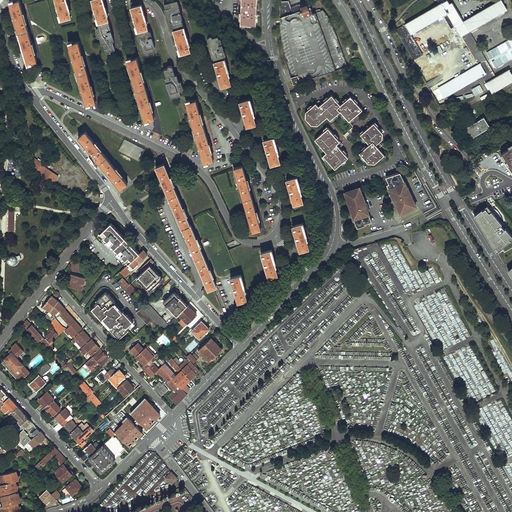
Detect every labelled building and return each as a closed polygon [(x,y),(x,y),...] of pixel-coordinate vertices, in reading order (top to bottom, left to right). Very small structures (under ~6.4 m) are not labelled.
[(24,51),(28,65),(32,64),(32,62),(36,61),(34,52),(33,52),(32,49),(34,48),(33,43),(31,43),(25,22),(24,22),(23,18),(25,17),(20,0),(17,0),(16,0),(15,0),(12,0),(9,1),(13,16),(12,16),(14,21),(15,20),(17,28),(16,29),(19,38),(20,38),(22,46),(21,47),(22,51),(24,51)] [(58,15),(60,20),(70,17),(68,8),(70,8),(67,0),(55,0),(57,5),(56,6),(57,10),(59,10),(60,15),(58,15)] [(96,18),(98,22),(102,36),(100,37),(101,41),(101,44),(104,43),(105,47),(104,48),(105,51),(107,52),(109,52),(110,52),(109,50),(112,50),(110,42),(110,41),(109,36),(112,35),(106,10),(107,10),(104,0),(92,0),(95,8),(94,8),(95,13),(96,13),(97,17),(96,18)] [(174,28),(184,25),(182,18),(183,17),(177,0),(175,0),(164,4),(166,8),(167,13),(168,14),(169,14),(170,14),(172,18),(170,18),(172,25),(174,28)] [(241,0),(240,24),(256,25),(257,0),(241,0)] [(447,0),(396,30),(414,60),(423,54),(412,34),(447,13),(461,37),(470,31),(508,9),(502,0),(500,0),(463,22),(451,3),(450,4),(447,0)] [(285,1),(281,1),(280,17),(282,31),(282,33),(284,44),(285,47),(289,60),(289,62),(293,72),(298,83),(348,66),(342,51),(340,51),(333,30),(332,31),(329,23),(328,23),(326,18),(324,18),(321,11),(319,10),(313,12),(312,9),(309,10),(307,4),(301,6),(302,10),(293,13),(291,7),(288,8),(285,1)] [(309,1),(291,7),(293,13),(302,10),(301,6),(307,4),(309,10),(312,9),(309,1)] [(135,26),(137,31),(138,35),(137,35),(142,51),(143,51),(144,53),(144,54),(145,55),(147,55),(148,55),(149,55),(149,53),(151,52),(150,48),(153,47),(152,42),(154,42),(152,36),(150,37),(147,28),(145,20),(147,19),(142,4),(132,7),(135,17),(133,18),(134,22),(135,22),(137,26),(135,26)] [(170,26),(172,25),(170,18),(172,18),(170,14),(169,14),(168,14),(167,13),(166,8),(164,9),(170,26)] [(323,10),(321,11),(324,18),(326,18),(328,23),(329,23),(332,31),(333,30),(335,29),(332,22),(329,16),(323,10)] [(184,25),(174,28),(177,39),(175,40),(177,45),(178,44),(179,48),(178,49),(180,54),(190,50),(187,42),(189,41),(184,25)] [(335,29),(333,30),(340,51),(342,51),(335,29)] [(470,31),(461,37),(478,65),(484,75),(488,82),(497,77),(470,31)] [(207,43),(212,59),(223,55),(222,51),(224,50),(222,43),(220,44),(217,36),(212,38),(211,36),(210,36),(209,37),(208,38),(207,39),(207,40),(207,41),(208,43),(207,43)] [(83,92),(87,107),(91,105),(90,103),(95,102),(92,93),(92,94),(90,90),(93,89),(91,84),(90,84),(84,63),(83,64),(81,59),(84,59),(79,41),(76,42),(75,40),(69,42),(73,56),(71,57),(72,62),(74,61),(76,69),(75,70),(77,79),(79,79),(81,87),(80,87),(81,92),(83,92)] [(416,60),(428,79),(435,74),(424,55),(416,60)] [(141,108),(145,122),(149,121),(148,120),(153,118),(151,109),(150,110),(149,106),(151,105),(149,100),(148,101),(142,79),(141,80),(140,76),(143,75),(141,69),(140,69),(136,57),(134,57),(133,56),(126,58),(130,73),(129,73),(131,78),(132,78),(134,86),(133,86),(136,95),(137,95),(139,103),(138,104),(140,108),(141,108)] [(214,62),(222,86),(230,84),(227,73),(229,72),(224,59),(214,62)] [(478,65),(438,88),(444,98),(484,75),(478,65)] [(166,77),(164,78),(170,99),(181,96),(174,70),(173,69),(173,67),(172,66),(170,66),(168,66),(168,68),(163,69),(166,77)] [(488,82),(486,83),(487,84),(492,93),(511,80),(511,73),(510,69),(497,77),(488,82)] [(308,109),(305,112),(308,115),(305,118),(310,125),(314,122),(317,125),(327,117),(330,120),(337,114),(340,112),(342,115),(345,118),(348,121),(352,118),(362,109),(356,103),(353,100),(350,96),(347,99),(343,102),(340,105),(337,101),(335,98),(332,95),(328,98),(325,101),(321,104),(318,107),(315,103),(312,106),(308,109)] [(200,150),(204,165),(208,164),(208,162),(213,161),(210,151),(210,152),(208,148),(210,147),(209,142),(207,143),(201,121),(200,121),(199,118),(201,117),(196,99),(192,100),(192,99),(185,100),(190,115),(188,115),(190,120),(191,120),(193,128),(192,129),(195,138),(196,137),(198,146),(197,146),(199,151),(200,150)] [(239,102),(247,126),(256,123),(253,112),(254,112),(250,99),(239,102)] [(485,118),(465,130),(471,140),(491,127),(485,118)] [(364,131),(360,135),(362,138),(366,142),(368,145),(366,147),(362,150),(358,153),(361,157),(364,160),(367,163),(371,160),(374,164),(380,158),(384,155),(378,148),(375,145),(378,142),(382,139),(382,133),(377,126),(374,123),(364,131)] [(324,131),(314,139),(319,146),(323,150),(325,153),(322,155),(328,162),(334,169),(340,163),(344,160),(347,157),(344,154),(342,151),(339,147),(336,144),(339,142),(336,138),(333,135),(327,128),(324,131)] [(85,132),(78,137),(121,189),(127,183),(118,172),(119,171),(116,167),(115,168),(98,147),(99,147),(96,143),(95,144),(85,132)] [(264,140),(271,165),(280,162),(276,151),(278,150),(274,137),(264,140)] [(511,147),(502,154),(511,168),(511,147)] [(43,164),(37,160),(38,159),(31,154),(30,155),(35,158),(29,167),(36,172),(51,181),(54,183),(59,177),(55,174),(56,173),(46,166),(43,164)] [(164,165),(155,169),(181,230),(182,230),(208,290),(216,286),(211,274),(213,273),(211,268),(210,269),(198,243),(199,242),(197,238),(196,238),(191,225),(190,226),(184,213),(186,212),(184,208),(183,208),(171,182),(172,182),(171,178),(169,179),(164,165)] [(243,165),(234,168),(253,231),(261,229),(257,216),(259,215),(257,210),(256,211),(248,183),(250,183),(248,178),(247,179),(243,165)] [(406,185),(400,171),(385,176),(388,183),(386,184),(391,193),(398,190),(394,182),(395,182),(405,200),(403,201),(400,194),(393,198),(396,204),(400,212),(408,208),(409,208),(416,204),(412,197),(411,198),(410,196),(406,187),(405,185),(406,185)] [(287,179),(294,204),(302,201),(299,189),(300,188),(297,176),(287,179)] [(398,190),(391,193),(393,198),(400,194),(403,201),(405,200),(395,182),(394,182),(398,190)] [(349,206),(357,228),(366,225),(365,223),(372,221),(368,210),(365,203),(357,206),(355,201),(362,198),(361,196),(362,195),(359,187),(346,192),(347,194),(351,206),(349,206)] [(357,206),(365,203),(362,195),(361,196),(362,198),(355,201),(357,206)] [(489,213),(486,208),(483,211),(476,216),(498,250),(502,247),(511,240),(509,238),(511,236),(505,228),(505,229),(501,225),(502,224),(492,211),(489,213)] [(483,211),(482,210),(474,217),(497,252),(503,248),(502,247),(498,250),(476,216),(483,211)] [(139,253),(126,239),(110,223),(100,233),(108,242),(107,243),(118,256),(119,255),(128,264),(139,253)] [(293,226),(300,250),(309,248),(305,236),(307,236),(303,223),(293,226)] [(505,257),(511,253),(511,247),(503,253),(505,257)] [(272,249),(261,253),(269,278),(279,275),(275,263),(276,262),(272,249)] [(123,268),(120,271),(124,276),(147,254),(143,250),(139,253),(128,264),(124,267),(123,268)] [(16,262),(17,260),(20,259),(19,255),(16,256),(15,256),(14,255),(13,255),(12,255),(10,255),(9,256),(8,258),(8,259),(8,260),(9,262),(10,263),(12,263),(13,263),(14,263),(15,262),(16,262)] [(154,262),(151,259),(137,272),(140,274),(150,265),(154,262)] [(138,276),(136,277),(148,290),(163,278),(150,265),(140,274),(138,276)] [(83,291),(86,279),(71,275),(68,287),(83,291)] [(241,275),(231,278),(238,302),(247,299),(243,287),(245,287),(241,275)] [(123,277),(118,282),(124,289),(129,284),(123,277)] [(124,289),(131,296),(137,291),(130,283),(129,284),(124,289)] [(179,314),(188,305),(175,291),(163,301),(177,316),(179,314)] [(92,309),(119,339),(129,330),(127,327),(133,321),(106,292),(96,301),(98,303),(92,309)] [(64,310),(65,309),(57,301),(51,296),(43,306),(54,314),(57,317),(59,314),(64,310)] [(162,329),(163,331),(168,325),(147,302),(142,308),(152,319),(162,329)] [(188,305),(179,314),(187,323),(196,314),(188,305)] [(152,319),(142,308),(137,312),(147,324),(152,319)] [(64,310),(59,314),(67,323),(67,325),(68,327),(70,326),(67,330),(73,337),(82,329),(64,310)] [(59,332),(60,333),(67,328),(62,327),(55,318),(53,320),(50,323),(59,332)] [(43,337),(31,325),(27,320),(23,325),(27,329),(38,341),(45,348),(48,345),(49,344),(43,337)] [(192,330),(199,339),(209,329),(202,321),(192,330)] [(53,330),(46,336),(51,342),(52,342),(53,341),(60,333),(59,332),(57,333),(53,330)] [(83,330),(71,341),(74,343),(76,341),(81,346),(90,338),(83,330)] [(198,350),(209,361),(222,349),(211,338),(198,350)] [(92,340),(85,347),(88,351),(92,355),(99,348),(92,340)] [(136,356),(145,348),(139,342),(130,350),(136,356)] [(144,365),(142,367),(145,370),(156,359),(159,356),(157,354),(155,356),(148,348),(151,345),(153,344),(151,342),(149,344),(148,345),(146,347),(145,348),(136,356),(144,365)] [(10,353),(1,362),(19,382),(29,373),(22,365),(23,365),(16,357),(23,351),(16,343),(11,348),(12,348),(8,352),(10,353)] [(45,348),(53,357),(55,355),(52,351),(53,350),(48,345),(45,348)] [(157,354),(158,353),(151,345),(148,348),(155,356),(157,354)] [(100,350),(86,363),(94,372),(98,368),(96,365),(98,362),(101,365),(108,359),(100,350)] [(188,357),(193,362),(196,359),(190,352),(187,356),(188,357)] [(40,355),(29,365),(33,369),(44,360),(40,355)] [(62,361),(59,357),(57,355),(53,358),(61,366),(64,363),(62,361)] [(193,362),(188,357),(179,366),(191,379),(196,374),(200,370),(193,362)] [(73,361),(71,358),(67,362),(62,367),(65,371),(70,377),(74,374),(75,372),(74,371),(75,370),(71,366),(72,365),(70,364),(73,361)] [(175,375),(165,363),(162,365),(162,366),(168,373),(172,377),(183,389),(186,392),(190,389),(185,383),(191,379),(179,366),(177,364),(172,358),(168,361),(178,372),(179,372),(176,375),(175,375)] [(51,368),(47,364),(38,372),(40,374),(30,383),(36,391),(27,399),(30,402),(39,394),(37,391),(46,383),(41,377),(51,368)] [(126,376),(119,369),(119,370),(115,373),(111,376),(115,380),(113,382),(117,387),(118,388),(127,380),(124,377),(126,376)] [(111,376),(115,373),(114,373),(115,372),(115,370),(113,370),(112,371),(112,370),(105,376),(102,372),(97,376),(104,383),(104,382),(108,380),(111,376)] [(111,376),(108,380),(116,390),(117,389),(118,388),(117,387),(113,382),(115,380),(111,376)] [(167,381),(178,393),(183,389),(172,377),(168,381),(167,381)] [(118,388),(117,389),(125,397),(136,388),(133,384),(132,386),(127,380),(118,388)] [(93,392),(84,381),(82,382),(78,386),(84,392),(88,397),(92,393),(93,392)] [(164,384),(165,383),(163,382),(162,383),(160,381),(153,387),(156,391),(164,384)] [(176,395),(178,393),(167,381),(165,383),(176,395)] [(156,391),(161,396),(168,389),(164,384),(156,391)] [(9,414),(12,412),(14,410),(18,407),(1,389),(0,392),(0,405),(1,403),(3,404),(1,406),(6,412),(7,412),(9,414)] [(186,392),(183,389),(178,393),(176,395),(173,399),(177,404),(187,394),(186,392)] [(53,400),(56,397),(56,396),(53,398),(47,392),(39,400),(43,404),(37,409),(39,412),(53,400)] [(97,407),(101,404),(92,393),(88,397),(92,401),(93,403),(97,407)] [(154,419),(160,413),(146,399),(140,405),(154,419)] [(39,412),(43,416),(49,410),(53,415),(61,408),(53,400),(39,412)] [(105,416),(105,417),(117,406),(115,404),(104,415),(105,416)] [(64,425),(71,419),(69,417),(66,420),(63,417),(71,410),(69,409),(71,407),(69,405),(67,406),(64,409),(55,416),(64,426),(64,425)] [(18,407),(14,410),(17,414),(16,416),(20,420),(19,422),(24,429),(32,422),(18,407)] [(98,408),(95,411),(101,417),(102,416),(104,415),(98,408)] [(133,416),(140,421),(144,414),(137,409),(133,416)] [(75,425),(74,423),(71,419),(64,425),(70,433),(77,427),(75,425)] [(107,419),(98,427),(101,431),(111,423),(107,419)] [(14,438),(22,448),(24,446),(40,431),(32,422),(24,429),(14,438)] [(57,432),(63,427),(59,423),(54,428),(57,432)] [(90,426),(87,423),(84,425),(82,423),(79,425),(78,426),(77,427),(70,433),(63,439),(67,443),(74,437),(76,439),(90,426)] [(90,426),(76,439),(82,446),(86,442),(84,439),(94,431),(92,428),(95,426),(93,424),(90,426)] [(40,431),(24,446),(27,449),(31,446),(32,448),(45,436),(40,431)] [(100,447),(113,462),(117,458),(118,459),(122,454),(121,453),(126,449),(113,436),(100,447)] [(100,447),(96,442),(93,445),(92,443),(85,449),(88,452),(81,458),(84,461),(88,458),(97,450),(100,447)] [(55,447),(34,466),(36,468),(41,464),(42,465),(58,451),(55,447)] [(97,450),(88,458),(102,474),(114,463),(113,462),(100,447),(97,450)] [(22,449),(15,455),(19,459),(25,453),(22,449)] [(66,459),(60,452),(55,456),(58,460),(58,461),(60,464),(66,459)] [(55,470),(64,480),(71,474),(63,464),(63,465),(62,464),(55,470)] [(178,478),(171,471),(165,478),(171,484),(178,478)] [(8,473),(0,475),(0,478),(2,484),(0,484),(0,491),(1,494),(12,491),(13,486),(10,485),(8,486),(7,483),(9,482),(13,481),(14,477),(11,476),(9,476),(8,473)] [(75,479),(66,487),(73,494),(82,486),(76,479),(75,479)] [(146,481),(136,492),(142,498),(152,487),(146,481)] [(57,501),(58,500),(56,498),(52,494),(50,492),(47,489),(39,496),(47,504),(50,501),(52,503),(57,501)] [(52,494),(56,498),(60,494),(57,490),(52,494)] [(16,492),(1,496),(4,505),(1,506),(2,511),(13,511),(20,510),(21,506),(18,505),(16,506),(15,502),(17,502),(21,501),(22,496),(19,495),(17,495),(16,492)]
